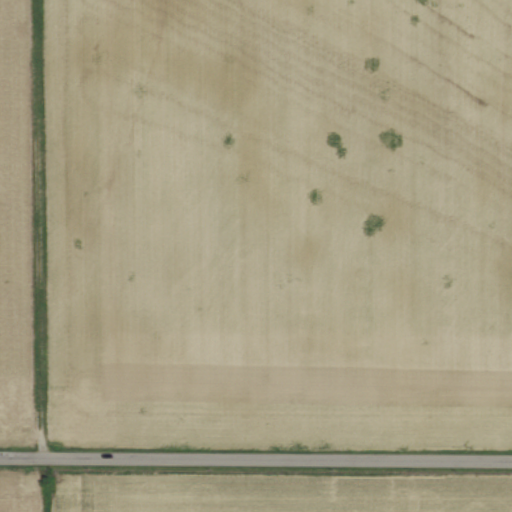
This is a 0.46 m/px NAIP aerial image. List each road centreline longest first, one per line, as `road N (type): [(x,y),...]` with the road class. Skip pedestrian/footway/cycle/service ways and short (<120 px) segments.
road 1 (residential): [(511,458),(0,447)]
road 2 (track): [(51,448),(40,0)]
